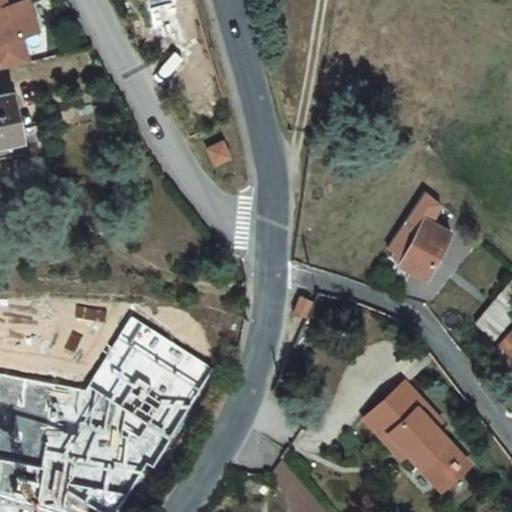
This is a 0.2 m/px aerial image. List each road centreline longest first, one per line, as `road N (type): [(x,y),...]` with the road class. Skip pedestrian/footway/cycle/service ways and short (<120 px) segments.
road 1 (unclassified): [(511,443),(415,317),(269,268)]
road 2 (unclassified): [(87,0),(185,174),(229,225),(269,227)]
road 3 (tertiary): [(269,268),(260,345),(238,422),(183,511)]
road 4 (tertiary): [(223,0),(267,170),(269,227)]
road 5 (unknown): [(238,422),(323,457),(393,382)]
